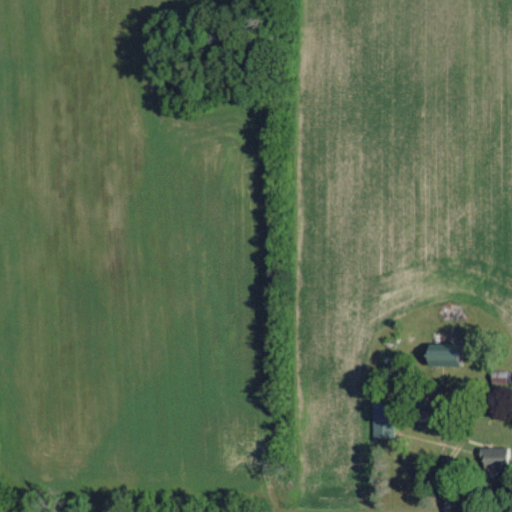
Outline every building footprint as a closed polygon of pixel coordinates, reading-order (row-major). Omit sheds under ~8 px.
[(463,344),(433,344),(433,365),(463,365),(463,344)] [(429,390),(406,390),(406,406),(429,406),(429,390)] [(395,402),(375,402),(375,437),(395,437),(395,402)] [(428,423),(428,410),(408,410),(408,423),(428,423)] [(511,447),(483,447),(483,471),(511,471),(511,447)]
